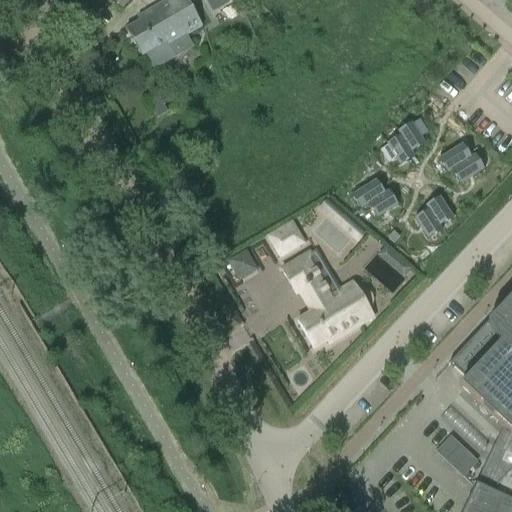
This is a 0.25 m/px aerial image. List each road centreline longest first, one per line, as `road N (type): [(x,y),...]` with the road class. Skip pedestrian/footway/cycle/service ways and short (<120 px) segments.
road 1 (residential): [(257,461),(181,292),(12,0)]
road 2 (residential): [(511,217),(301,440),(257,461)]
